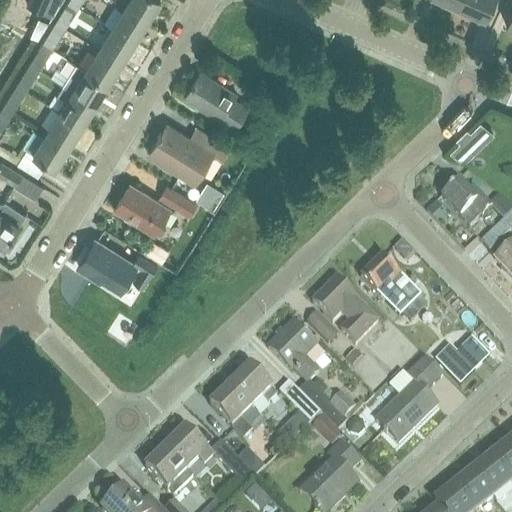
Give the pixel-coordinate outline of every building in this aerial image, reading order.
[(29,0),(27,6),(52,17),(62,0),(29,0)] [(128,0),(127,2),(125,7),(147,21),(159,0),(128,0)] [(460,0),(459,5),(484,16),(491,0),(460,0)] [(56,22),(66,28),(79,7),(69,1),(56,22)] [(134,42),(147,21),(125,7),(112,28),(134,42)] [(30,36),(38,39),(42,31),(46,22),(38,18),(33,27),(30,36)] [(66,28),(56,22),(42,44),(52,50),(66,28)] [(98,49),(121,63),(134,42),(112,28),(98,49)] [(29,63),(39,70),(52,50),(42,44),(29,63)] [(85,70),(108,84),(121,63),(98,49),(85,70)] [(39,70),(29,63),(16,84),(26,91),(39,70)] [(108,84),(85,70),(75,64),(62,85),(94,105),(108,84)] [(235,129),(238,125),(248,108),(234,99),(237,94),(201,71),(184,98),(200,108),(203,103),(222,115),(219,119),(235,129)] [(3,105),(13,111),(26,91),(16,84),(3,105)] [(57,94),(66,99),(59,111),(81,126),(94,105),(62,85),(57,94)] [(3,105),(0,109),(0,131),(4,125),(13,111),(3,105)] [(45,132),(68,146),(81,126),(59,111),(45,132)] [(230,148),(228,147),(211,137),(205,148),(167,124),(151,150),(174,164),(170,169),(194,184),(213,153),(222,159),(230,148)] [(480,124),(470,134),(483,144),(493,134),(480,124)] [(68,146),(45,132),(32,154),(55,168),(68,146)] [(460,143),(450,153),(462,163),(472,154),(460,143)] [(0,174),(15,183),(20,174),(0,161),(0,174)] [(42,187),(20,174),(15,183),(12,187),(34,200),(42,187)] [(170,208),(147,194),(130,183),(114,209),(153,234),(155,232),(158,234),(162,233),(166,226),(165,223),(161,221),(170,208)] [(491,210),(503,222),(480,243),(488,252),(511,231),(511,229),(511,208),(498,197),(489,206),(473,189),(469,193),(459,183),(441,200),(469,229),(481,218),(482,219),(491,210)] [(168,186),(158,201),(170,208),(170,207),(187,217),(196,203),(168,186)] [(213,187),(202,204),(213,210),(223,193),(213,187)] [(5,200),(0,207),(0,243),(4,246),(26,215),(5,200)] [(94,274),(120,291),(135,267),(140,270),(133,281),(143,288),(157,265),(138,253),(132,263),(95,240),(78,267),(93,276),(94,274)] [(402,242),(393,250),(401,258),(409,250),(402,242)] [(168,251),(156,243),(149,255),(161,263),(168,251)] [(511,244),(494,261),(511,280),(511,244)] [(382,259),(360,280),(374,294),(376,296),(398,318),(420,297),(388,265),(382,259)] [(341,318),(347,324),(339,333),(354,348),(378,323),(335,281),(312,305),(333,325),(341,318)] [(316,315),(306,325),(329,347),(339,337),(316,315)] [(316,347),(307,339),(293,325),(268,350),(291,373),(293,371),(307,385),(319,373),(304,359),(316,347)] [(448,351),(435,364),(458,387),(484,362),(467,345),(454,358),(448,351)] [(352,368),(361,359),(355,352),(346,362),(352,368)] [(377,424),(384,432),(398,446),(437,408),(425,396),(442,379),(424,361),(407,378),(415,386),(377,424)] [(228,389),(250,411),(261,401),(266,407),(276,397),(249,369),(228,389)] [(303,399),(320,415),(330,425),(338,432),(362,407),(359,404),(355,409),(341,395),(335,401),(318,384),(303,399)] [(310,425),(320,416),(320,415),(303,399),(288,385),(278,394),(292,407),(310,425)] [(209,408),(242,442),(251,434),(239,422),(250,411),(228,389),(209,408)] [(211,460),(198,446),(184,432),(164,451),(186,474),(197,463),(202,469),(211,460)] [(244,489),(254,479),(237,461),(220,443),(209,454),(244,489)] [(511,447),(510,445),(491,459),(511,485),(511,484),(511,447)] [(300,495),(309,504),(316,511),(330,511),(339,504),(336,501),(354,483),(357,486),(348,476),(359,465),(340,446),(327,458),(333,463),(300,495)] [(186,474),(164,451),(144,470),(158,485),(172,499),(181,490),(192,479),(186,474)] [(237,461),(254,479),(265,468),(248,451),(237,461)] [(491,459),(472,474),(493,500),(511,485),(491,459)] [(472,474),(454,489),(472,511),(477,511),(493,500),(472,474)] [(248,486),(263,507),(278,495),(263,475),(248,486)] [(472,511),(454,489),(435,504),(441,511),(472,511)] [(161,511),(150,500),(141,509),(123,491),(119,496),(120,497),(116,501),(115,500),(101,511),(161,511)]
